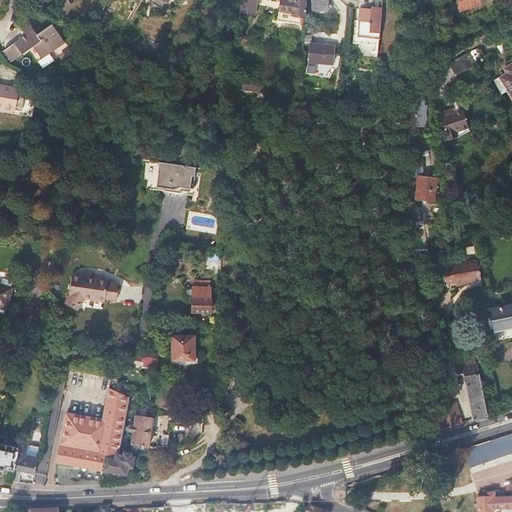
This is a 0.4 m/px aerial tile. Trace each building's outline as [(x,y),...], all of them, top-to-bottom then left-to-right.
[(242,0),(241,10),(256,12),(257,0),(242,0)] [(279,0),(278,20),(305,22),(306,0),(303,0),(279,0)] [(326,0),(313,0),(312,7),(326,8),(326,0)] [(442,0),(447,12),(458,8),(459,9),(478,3),(476,0),(442,0)] [(379,37),(381,9),(361,7),(358,36),(379,37)] [(50,49),(52,53),(67,42),(54,23),(40,34),(32,24),(24,30),(28,35),(7,51),(15,62),(36,47),(42,55),(50,49)] [(334,46),(311,44),(309,61),(333,63),(334,46)] [(376,54),(376,47),(363,45),(362,56),(374,58),(374,54),(376,54)] [(45,58),(52,53),(50,49),(42,55),(45,58)] [(467,54),(450,62),(456,75),(473,68),(467,54)] [(507,72),(494,80),(499,90),(505,87),(511,98),(511,62),(504,67),(507,72)] [(266,79),(244,76),(243,83),(248,85),(248,91),(264,95),(266,79)] [(0,80),(0,100),(17,104),(19,91),(24,92),(25,86),(0,80)] [(469,127),(462,108),(437,116),(445,140),(458,136),(456,132),(469,127)] [(491,120),(493,128),(503,125),(501,117),(491,120)] [(422,150),(410,150),(410,178),(418,179),(417,187),(415,197),(416,197),(417,198),(421,199),(422,198),(433,199),(436,178),(423,176),(422,150)] [(196,168),(159,163),(155,186),(167,189),(167,191),(179,193),(178,196),(188,197),(190,183),(193,183),(196,168)] [(418,179),(410,178),(409,187),(417,187),(418,179)] [(463,278),(463,281),(481,279),(478,260),(467,262),(460,263),(463,278)] [(455,283),(463,281),(463,278),(460,263),(453,264),(453,265),(451,266),(445,273),(447,283),(455,281),(455,283)] [(108,279),(94,277),(81,276),(73,275),(70,295),(65,301),(77,309),(85,297),(105,300),(105,298),(116,300),(118,283),(108,282),(108,279)] [(0,305),(6,308),(12,287),(0,283),(0,305)] [(208,287),(192,287),(193,297),(191,297),(191,312),(208,312),(208,287)] [(511,303),(486,308),(491,331),(511,326),(511,303)] [(194,336),(170,336),(171,360),(194,360),(194,336)] [(145,365),(158,365),(158,357),(145,357),(145,365)] [(473,419),(486,415),(478,363),(463,365),(468,390),(473,419)] [(64,484),(102,483),(102,467),(104,454),(115,455),(116,453),(118,453),(124,418),(119,417),(120,407),(128,409),(130,396),(113,388),(107,417),(103,418),(66,411),(57,458),(58,484),(64,484)] [(443,428),(462,423),(456,402),(436,409),(441,421),(443,428)] [(134,432),(132,443),(150,445),(154,418),(137,415),(135,424),(131,424),(129,426),(129,429),(130,430),(134,432)] [(0,469),(4,470),(3,479),(12,480),(19,447),(5,445),(7,436),(0,434),(0,469)] [(511,435),(491,442),(478,446),(483,460),(496,456),(511,451),(511,435)] [(19,447),(12,480),(19,481),(21,470),(35,473),(37,473),(40,456),(27,453),(29,442),(20,441),(20,442),(19,447)] [(115,455),(104,454),(102,467),(126,472),(128,466),(134,467),(136,456),(133,455),(134,452),(131,452),(125,451),(124,454),(118,453),(116,453),(115,455)] [(479,451),(473,453),(477,466),(484,463),(479,451)] [(511,495),(511,496),(511,497),(504,497),(504,491),(478,493),(478,497),(478,511),(487,511),(493,511),(493,509),(503,508),(511,507),(511,495)]
